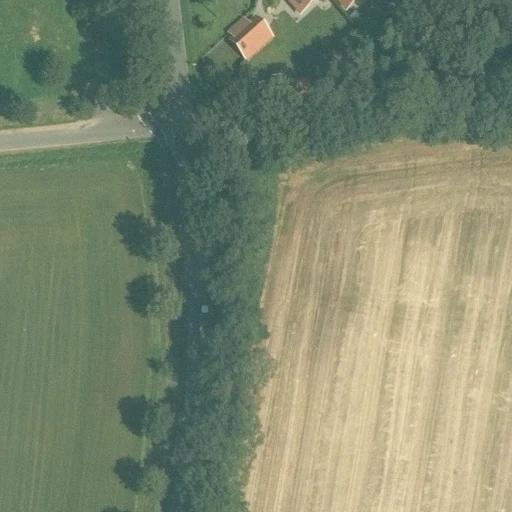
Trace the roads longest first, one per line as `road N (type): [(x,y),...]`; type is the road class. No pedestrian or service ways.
road 1 (tertiary): [(185,130),(200,330),(185,511)]
road 2 (residential): [(0,144),(185,130)]
road 3 (tertiary): [(168,0),(185,130)]
